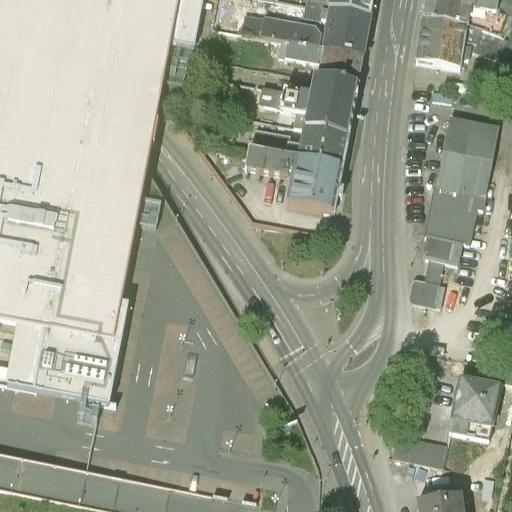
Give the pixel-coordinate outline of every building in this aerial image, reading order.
[(153,147),(180,0),(0,0),(0,395),(3,396),(107,415),(126,312),(122,312),(146,186),(153,147)] [(373,0),(330,0),(328,15),(330,16),(369,23),(373,0)] [(426,0),(423,24),(466,31),(466,32),(503,44),(511,22),(511,21),(511,1),(500,0),(426,0)] [(328,15),(305,11),(303,22),(328,27),(330,16),(328,15)] [(369,23),(330,16),(328,27),(324,48),(319,48),(320,43),(316,35),(265,26),(261,44),(287,48),(362,62),(369,23)] [(265,26),(245,22),(242,40),(261,44),(265,26)] [(466,31),(423,24),(416,68),(459,75),(461,65),(467,67),(470,54),(463,53),(466,32),(466,31)] [(362,62),(287,48),(285,63),(320,69),(318,85),(357,92),(362,62)] [(318,85),(314,84),(311,102),(261,93),(258,110),(279,114),(279,116),(297,119),(295,132),(304,134),(347,142),(357,92),(318,85)] [(497,134),(450,125),(436,194),(484,203),(497,134)] [(347,142),(304,134),(301,152),(288,149),(290,142),(255,135),(251,157),(290,164),(341,174),(347,142)] [(251,157),(248,156),(245,175),(284,182),(287,180),(288,177),(290,164),(251,157)] [(341,174),(290,164),(288,177),(294,178),(288,210),(333,219),(341,174)] [(436,194),(434,194),(424,243),(428,243),(460,249),(467,250),(473,213),(482,215),(484,203),(436,194)] [(511,238),(503,326),(511,327),(511,238)] [(460,249),(428,243),(425,263),(428,264),(427,265),(443,268),(456,270),(460,249)] [(443,268),(427,265),(423,290),(438,293),(443,268)] [(438,293),(423,290),(420,309),(439,313),(443,293),(438,293)] [(511,374),(500,373),(497,388),(511,390),(511,374)] [(499,393),(459,385),(448,438),(488,446),(499,393)] [(446,451),(397,441),(392,464),(413,468),(435,472),(441,473),(446,451)] [(435,472),(413,468),(418,508),(440,505),(435,472)] [(418,508),(416,508),(416,511),(460,511),(459,502),(440,505),(418,508)]
